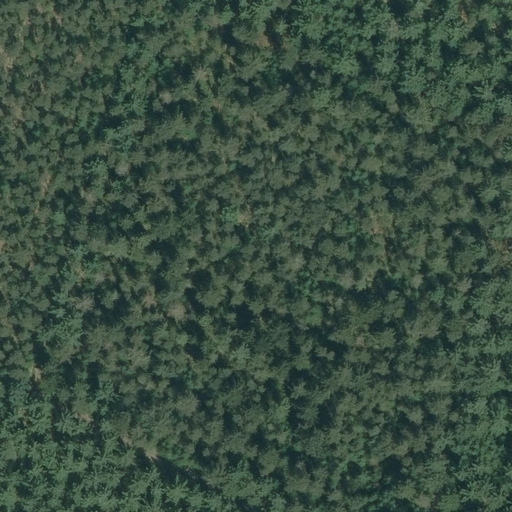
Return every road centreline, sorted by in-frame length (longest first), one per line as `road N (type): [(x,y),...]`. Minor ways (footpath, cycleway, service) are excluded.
road 1 (track): [(142,0),(23,390)]
road 2 (track): [(429,511),(511,239)]
road 3 (track): [(260,511),(23,390)]
road 4 (track): [(511,44),(364,0)]
